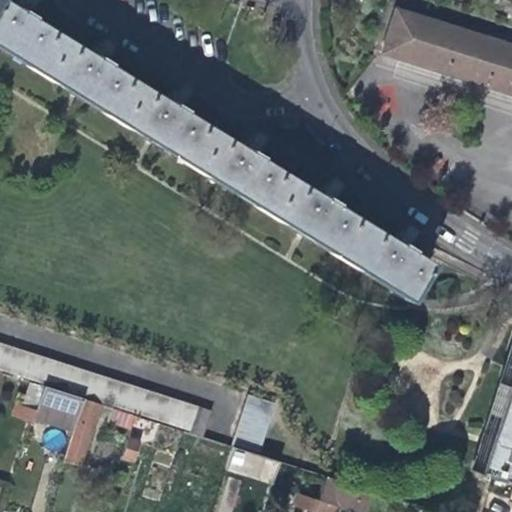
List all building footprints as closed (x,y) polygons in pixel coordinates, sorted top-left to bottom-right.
[(24,61),(37,69),(60,32),(30,13),(32,10),(23,4),(18,1),(16,4),(8,0),(0,0),(0,38),(26,55),(24,61)] [(511,45),(394,9),(380,52),(511,94),(511,45)] [(101,109),(114,118),(138,81),(106,61),(108,58),(100,52),(95,49),(93,53),(60,32),(37,69),(51,78),(54,73),(104,104),(101,109)] [(177,157),(190,165),(213,128),(182,108),(184,105),(177,101),(172,97),(170,101),(138,81),(114,118),(129,127),(132,122),(180,152),(177,157)] [(252,204),(265,212),(288,175),(257,155),(259,152),(253,148),(247,144),(244,147),(213,128),(190,165),(204,174),(207,169),(255,199),(252,204)] [(328,252),(341,260),(364,222),(334,203),(336,200),(329,196),(322,192),(320,195),(288,175),(265,212),(280,221),(283,216),(331,247),(328,252)] [(398,243),(364,222),(341,260),(356,269),(359,264),(409,295),(429,263),(409,251),(411,247),(404,243),(399,240),(398,243)] [(0,370),(201,435),(209,408),(0,342),(0,370)] [(496,382),(490,397),(511,404),(511,350),(501,384),(496,382)] [(28,422),(30,417),(40,386),(29,383),(24,397),(21,407),(13,404),(9,416),(28,422)] [(79,399),(40,386),(30,417),(69,430),(73,419),(79,399)] [(16,394),(13,404),(21,407),(24,397),(16,394)] [(511,404),(490,397),(485,412),(491,414),(472,471),(509,483),(511,473),(511,404)] [(93,426),(96,418),(99,405),(79,399),(73,419),(89,424),(93,426)] [(96,418),(127,427),(131,415),(99,405),(96,418)] [(268,421),(241,412),(231,444),(258,452),(268,421)] [(127,427),(124,440),(135,443),(143,419),(131,415),(127,427)] [(76,465),(89,424),(73,419),(69,430),(60,460),(76,465)] [(64,447),(62,429),(43,431),(45,449),(64,447)] [(130,461),(135,443),(124,440),(118,458),(130,461)] [(265,459),(258,481),(271,485),(278,462),(265,459)] [(258,481),(253,498),(265,502),(271,485),(258,481)] [(319,490),(316,501),(334,507),(337,497),(319,490)] [(293,508),(305,511),(312,511),(316,501),(297,494),(293,508)] [(255,511),(262,511),(265,502),(253,498),(249,510),(255,511)] [(332,511),(334,507),(316,501),(312,511),(332,511)]
